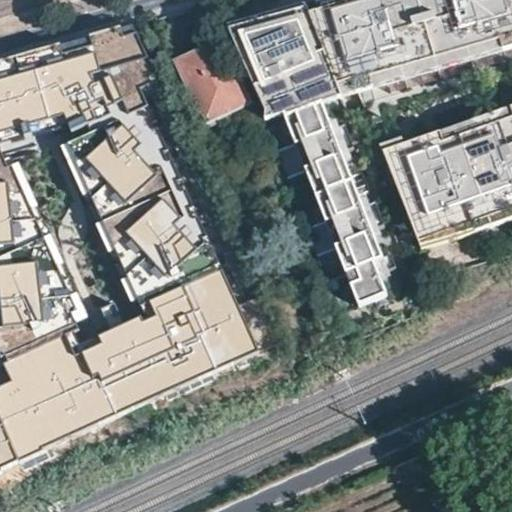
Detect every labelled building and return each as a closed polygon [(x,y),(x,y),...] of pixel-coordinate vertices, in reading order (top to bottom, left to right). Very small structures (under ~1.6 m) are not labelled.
[(385,81),(511,44),(511,0),(371,0),(360,3),(353,8),(350,12),(349,17),(348,22),(366,69),(368,74),(372,78),(378,81),(385,81)] [(366,69),(348,22),(349,17),(350,12),(353,8),(360,3),(309,18),(315,33),(316,37),(333,79),(339,94),(385,81),(378,81),(372,78),(368,74),(366,69)] [(274,29),(309,18),(306,9),(227,32),(231,41),(274,29)] [(333,79),(316,37),(315,33),(309,18),(274,29),(231,41),(262,108),(264,113),(265,113),(265,116),(265,118),(265,120),(264,122),(263,123),(283,116),(294,146),(276,153),(285,176),(304,169),(324,218),(305,226),(317,258),(336,251),(346,276),(356,272),(360,284),(350,288),(359,309),(387,298),(374,266),(383,262),(320,99),(339,94),(333,79)] [(0,340),(10,362),(84,331),(8,157),(71,136),(154,315),(86,342),(121,419),(259,356),(116,32),(0,63),(0,340)] [(220,64),(228,59),(221,43),(212,47),(220,64)] [(204,124),(204,126),(225,117),(229,124),(253,112),(228,59),(220,64),(212,47),(197,54),(176,63),(204,124)] [(511,103),(501,107),(504,117),(496,120),(492,110),(485,113),(488,123),(442,140),(444,148),(429,153),(423,135),(403,142),(394,146),(399,161),(388,165),(421,253),(457,241),(476,234),(473,227),(490,221),(511,212),(511,103)] [(504,117),(501,107),(492,110),(496,120),(504,117)] [(488,123),(485,113),(438,130),(442,140),(488,123)] [(444,148),(442,140),(438,130),(423,135),(429,153),(444,148)] [(399,161),(394,146),(403,142),(400,136),(380,143),(388,165),(399,161)] [(36,173),(46,200),(51,198),(67,241),(90,232),(65,162),(36,173)] [(511,221),(511,212),(490,221),(493,229),(511,221)] [(493,229),(490,221),(473,227),(476,234),(493,229)] [(85,276),(104,271),(94,234),(75,240),(85,276)] [(360,284),(356,272),(346,276),(350,288),(360,284)] [(121,419),(86,342),(20,371),(30,394),(0,407),(0,414),(21,462),(121,419)] [(0,471),(21,462),(0,414),(0,471)]
